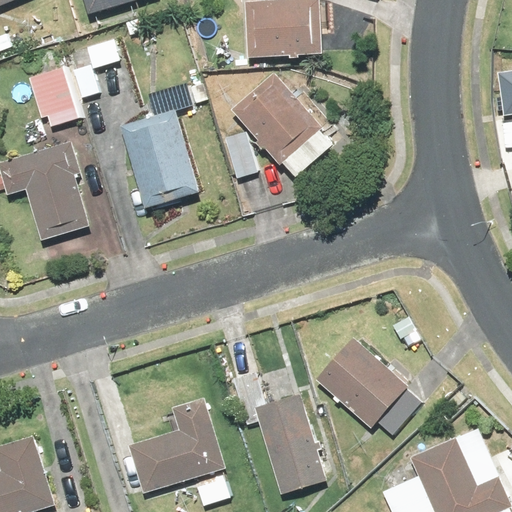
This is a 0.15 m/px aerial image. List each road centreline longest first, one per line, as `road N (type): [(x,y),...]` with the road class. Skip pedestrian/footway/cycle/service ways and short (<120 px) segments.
road 1 (residential): [(0,341),(458,216)]
road 2 (residential): [(448,0),(439,79),(458,216)]
